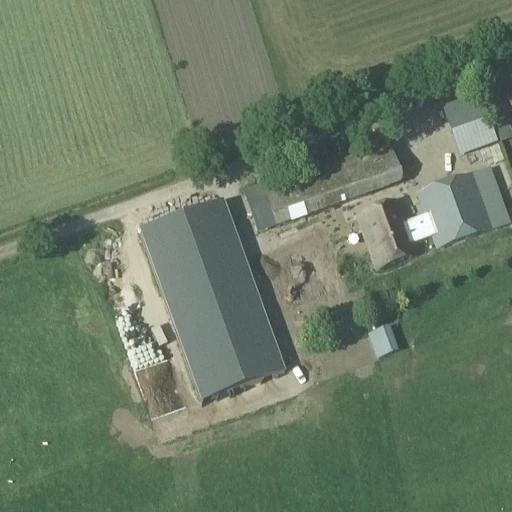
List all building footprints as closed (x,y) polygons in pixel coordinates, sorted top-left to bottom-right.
[(494,127),(500,143),(502,142),(511,139),(505,123),(500,125),(494,127)] [(402,184),(387,142),(259,189),(275,231),(402,184)] [(478,174),(417,196),(437,254),(501,233),(478,174)] [(279,360),(236,245),(220,202),(195,211),(138,233),(203,405),(285,374),(279,360)] [(357,220),(376,272),(416,258),(412,245),(431,239),(424,219),(405,226),(398,205),(357,220)] [(396,349),(390,330),(367,338),(376,362),(391,357),(398,355),(396,349)]
